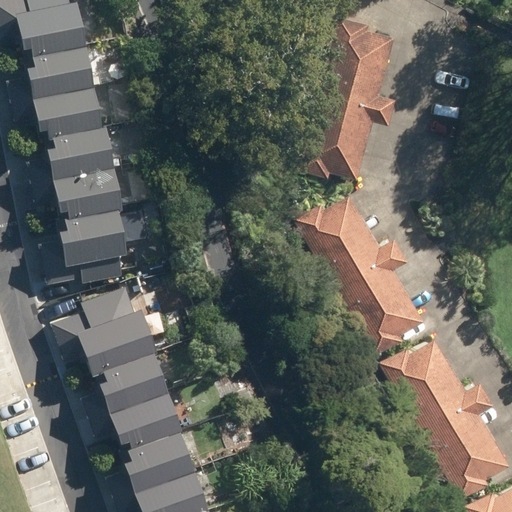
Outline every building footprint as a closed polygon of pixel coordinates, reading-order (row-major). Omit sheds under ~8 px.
[(0,0),(0,37),(17,35),(19,45),(29,43),(31,53),(85,43),(76,0),(0,0)] [(386,22),(333,9),(299,148),(351,160),(363,109),(380,113),(386,88),(370,85),(386,22)] [(33,61),(23,63),(25,73),(4,77),(8,98),(29,94),(93,81),(85,43),(31,53),(33,61)] [(52,130),(100,120),(93,81),(29,94),(37,133),(42,132),(52,130)] [(112,160),(125,157),(120,134),(107,137),(104,119),(100,120),(52,130),(54,141),(44,143),(46,155),(25,160),(28,176),(50,172),(108,160),(112,160)] [(117,204),(138,200),(133,175),(115,178),(112,160),(108,160),(50,172),(56,205),(61,204),(63,214),(117,204)] [(375,236),(339,177),(289,207),(369,338),(416,310),(386,261),(400,253),(386,230),(375,236)] [(126,252),(117,204),(63,214),(65,224),(55,226),(58,238),(38,242),(42,261),(61,257),(63,264),(126,252)] [(79,300),(81,309),(49,320),(58,346),(80,338),(90,368),(152,346),(156,344),(142,303),(132,306),(125,284),(79,300)] [(428,324),(378,351),(455,486),(475,475),(470,467),(496,452),(469,406),(488,395),(475,372),(460,381),(428,324)] [(90,368),(97,389),(81,394),(87,409),(103,403),(105,409),(167,387),(152,346),(90,368)] [(118,447),(180,426),(167,387),(105,409),(118,447)] [(118,447),(125,466),(105,473),(111,489),(130,482),(132,487),(194,466),(180,426),(118,447)] [(140,511),(183,511),(208,504),(194,466),(132,487),(140,511)] [(487,484),(463,499),(470,511),(511,511),(511,482),(509,478),(490,489),(487,484)]
